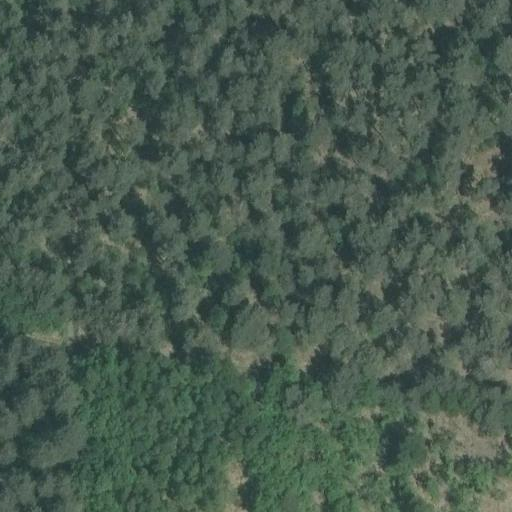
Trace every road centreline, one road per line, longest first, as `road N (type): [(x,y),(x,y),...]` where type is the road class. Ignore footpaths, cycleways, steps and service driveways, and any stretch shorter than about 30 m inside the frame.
road 1 (track): [(83,359),(511,390)]
road 2 (track): [(83,359),(75,0)]
road 3 (track): [(82,511),(83,359)]
